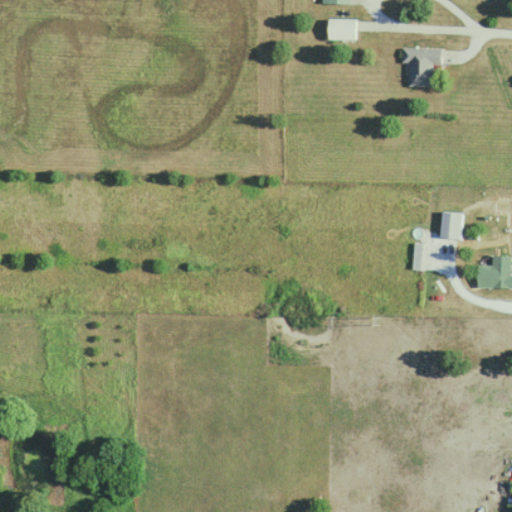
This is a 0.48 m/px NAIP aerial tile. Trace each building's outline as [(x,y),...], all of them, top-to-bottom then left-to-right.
[(356,41),(356,21),(330,21),(330,41),(356,41)] [(442,67),(442,50),(403,50),(403,78),(409,78),(409,88),(435,88),(435,67),(442,67)] [(461,240),(463,214),(443,211),(441,238),(461,240)] [(414,269),(421,269),(422,244),(415,243),(414,269)] [(493,278),(511,278),(511,256),(493,256),(493,278)]
